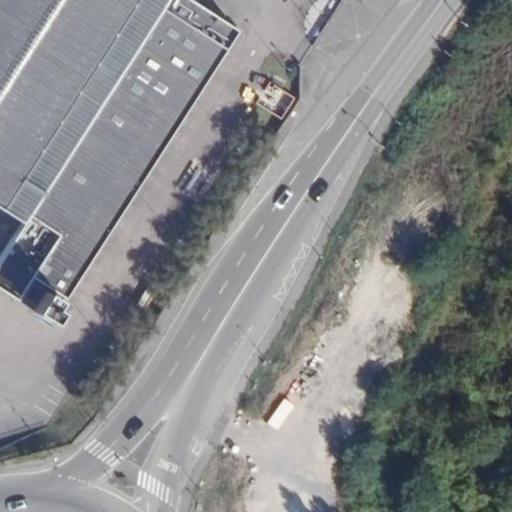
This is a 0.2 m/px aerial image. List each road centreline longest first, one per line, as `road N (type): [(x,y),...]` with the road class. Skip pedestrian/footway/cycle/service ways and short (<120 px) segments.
road 1 (primary): [(443,0),(226,317)]
road 2 (primary): [(226,317),(135,433),(58,495)]
road 3 (primary): [(155,511),(190,393),(226,317)]
